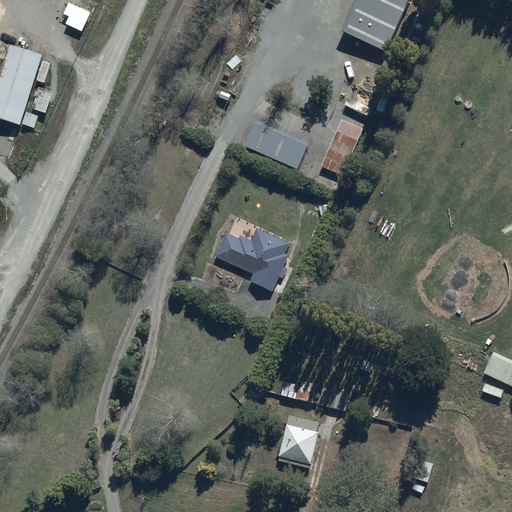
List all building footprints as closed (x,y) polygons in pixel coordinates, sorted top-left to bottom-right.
[(387,0),(336,0),(324,28),(366,47),(387,0)] [(0,43),(0,123),(5,125),(32,56),(0,43)] [(385,97),(377,113),(385,117),(393,101),(385,97)] [(341,120),(321,111),(298,159),(319,168),(341,120)] [(284,140),(231,116),(222,136),(275,160),(284,140)] [(323,169),(343,178),(364,132),(343,123),(323,169)] [(226,235),(216,258),(254,277),(251,284),(272,294),(279,279),(286,282),(291,272),(285,269),(291,258),(287,256),(291,247),(257,231),(252,243),(241,238),(239,241),(226,235)] [(511,362),(494,354),(484,375),(511,388),(511,362)] [(360,371),(371,376),(375,367),(364,362),(360,371)] [(302,389),(299,388),(285,385),(282,399),(299,403),(313,406),(314,405),(319,406),(321,397),(316,395),(318,385),(304,382),(302,389)] [(486,384),(482,393),(502,402),(506,393),(486,384)] [(353,394),(344,392),(343,396),(325,392),(322,408),(348,414),(353,394)] [(292,417),(280,464),(310,472),(311,468),(312,469),(321,436),(317,435),(320,424),(292,417)]
